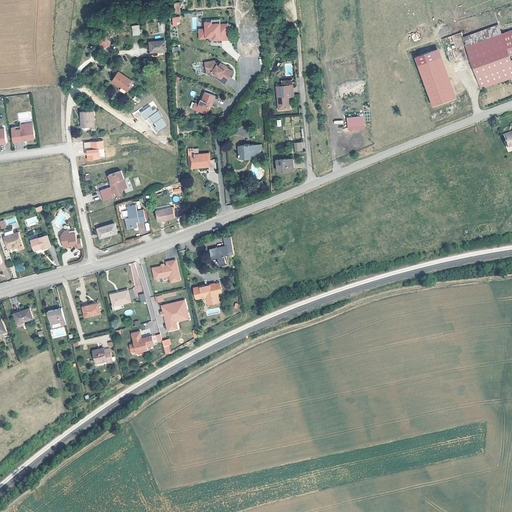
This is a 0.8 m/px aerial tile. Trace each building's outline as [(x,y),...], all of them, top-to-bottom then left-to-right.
[(180,17),(172,17),(172,26),(181,25),(180,17)] [(200,30),(200,39),(207,39),(207,38),(213,37),(213,39),(213,40),(221,40),(221,41),(230,40),(229,25),(221,25),(220,24),(212,24),(212,22),(206,22),(206,29),(200,30)] [(131,26),(133,36),(140,35),(139,25),(131,26)] [(464,38),(467,47),(503,35),(500,26),(464,38)] [(241,35),(242,47),(254,46),(254,48),(259,48),(259,45),(258,29),(254,29),(253,27),(244,28),(244,35),(241,35)] [(511,55),(511,31),(503,35),(467,47),(482,90),(511,79),(511,80),(511,61),(510,56),(511,55)] [(97,41),(102,50),(111,45),(106,36),(97,41)] [(156,51),(166,51),(165,41),(150,42),(151,53),(156,53),(156,51)] [(440,50),(416,58),(434,108),(458,99),(440,50)] [(201,65),(204,75),(209,74),(217,78),(216,80),(223,84),(228,76),(227,76),(229,71),(224,68),(224,67),(220,65),(219,66),(216,65),(215,67),(213,66),(212,62),(201,65)] [(132,82),(118,72),(112,81),(127,90),(132,82)] [(293,79),(282,80),(283,87),(277,87),(279,104),(281,103),(281,109),(289,108),(288,96),(294,96),(293,79)] [(198,105),(196,111),(205,114),(207,113),(209,107),(208,107),(210,104),(212,105),(215,97),(204,93),(201,101),(200,101),(198,105)] [(157,132),(168,125),(152,102),(142,108),(143,111),(140,113),(145,120),(148,118),(157,132)] [(84,119),(84,126),(95,125),(94,111),(82,112),(82,119),(84,119)] [(365,117),(350,119),(351,128),(366,127),(365,117)] [(32,134),(30,124),(18,126),(18,124),(9,126),(12,140),(21,138),(20,136),(24,136),(25,137),(31,136),(32,134)] [(84,142),(86,160),(105,159),(103,141),(84,142)] [(303,151),(302,142),(294,143),(294,151),(303,151)] [(251,158),(258,157),(257,145),(250,146),(250,145),(243,145),(243,147),(239,147),(239,155),(238,155),(238,157),(240,157),(240,159),(251,159),(251,158)] [(209,164),(209,167),(209,171),(216,171),(215,160),(209,160),(209,154),(195,155),(193,156),(190,156),(191,168),(205,167),(205,165),(209,164)] [(294,158),(278,160),(279,170),(295,169),(294,158)] [(122,171),(110,175),(111,181),(113,180),(115,185),(111,186),(112,187),(101,191),(104,201),(116,197),(114,193),(115,192),(116,194),(118,196),(121,196),(122,195),(123,193),(123,191),(123,190),(128,188),(122,171)] [(68,213),(73,206),(68,203),(64,210),(68,213)] [(126,219),(128,228),(139,226),(138,222),(137,220),(140,219),(141,221),(141,222),(147,221),(145,209),(138,211),(137,205),(127,207),(130,218),(126,219)] [(159,221),(175,217),(173,207),(156,211),(159,221)] [(115,223),(98,228),(101,237),(118,233),(115,223)] [(78,236),(76,237),(73,238),(70,230),(64,232),(62,231),(60,232),(58,235),(59,238),(58,238),(57,240),(58,242),(59,243),(60,243),(61,250),(62,251),(66,250),(66,247),(68,248),(70,244),(75,247),(80,246),(78,236)] [(5,236),(9,247),(13,246),(14,247),(18,246),(19,250),(25,248),(19,232),(5,236)] [(42,246),(43,249),(51,247),(48,235),(31,241),(34,250),(35,251),(39,250),(40,247),(42,246)] [(226,247),(222,248),(222,250),(219,251),(218,249),(211,250),(213,260),(219,259),(221,266),(227,265),(225,258),(230,256),(230,255),(234,254),(231,238),(225,239),(226,247)] [(165,266),(162,266),(153,268),(155,279),(170,276),(171,282),(180,280),(176,260),(167,261),(167,265),(165,266)] [(130,263),(135,287),(133,287),(134,293),(142,292),(136,262),(130,263)] [(16,272),(24,270),(23,263),(14,264),(16,272)] [(195,289),(197,299),(207,296),(209,304),(219,301),(215,284),(195,289)] [(128,295),(127,290),(110,294),(113,305),(130,301),(129,300),(133,299),(131,294),(128,295)] [(156,303),(164,301),(163,298),(176,295),(175,291),(154,296),(156,303)] [(175,318),(189,314),(185,299),(162,305),(164,311),(164,315),(168,331),(178,328),(176,322),(175,318)] [(96,303),(82,307),(84,316),(99,313),(96,303)] [(29,309),(14,314),(17,323),(32,318),(29,309)] [(61,326),(65,325),(61,309),(56,310),(55,309),(47,311),(51,324),(52,324),(53,327),(60,325),(61,326)] [(50,329),(51,338),(66,336),(65,327),(50,329)] [(134,344),(130,345),(131,351),(136,350),(137,353),(148,350),(147,347),(155,345),(152,336),(147,337),(146,338),(142,339),(142,338),(140,331),(132,333),(134,344)] [(109,350),(104,352),(103,348),(92,351),(95,363),(106,360),(107,363),(112,361),(109,350)]
